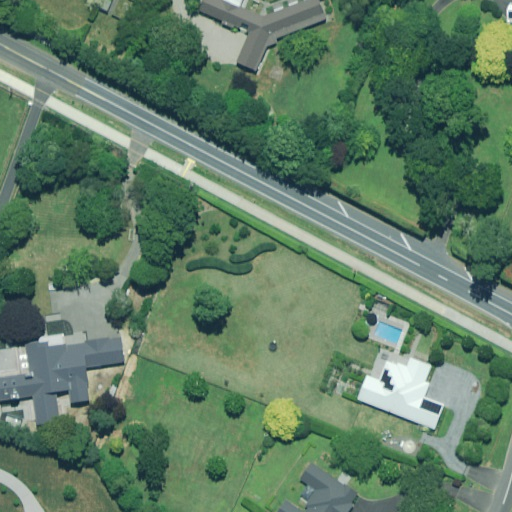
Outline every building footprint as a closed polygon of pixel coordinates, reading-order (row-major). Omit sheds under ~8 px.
[(249,0),(224,0),(224,1),(222,0),(206,0),(201,14),(252,34),(240,65),(259,72),(269,47),(277,40),(328,20),(320,0),(316,0),(265,18),(246,10),(249,0)] [(101,327),(100,308),(80,309),(80,328),(101,327)] [(52,348),(51,343),(20,347),(23,367),(31,366),(36,403),(52,401),(51,394),(75,391),(72,366),(82,365),(79,344),(52,348)] [(433,368),(413,360),(409,370),(389,362),(382,382),(369,377),(360,401),(436,431),(446,406),(426,398),(431,385),(427,383),(433,368)] [(351,511),(361,497),(314,464),(302,481),(318,492),(304,511),(302,511),(288,502),(281,511),(351,511)]
